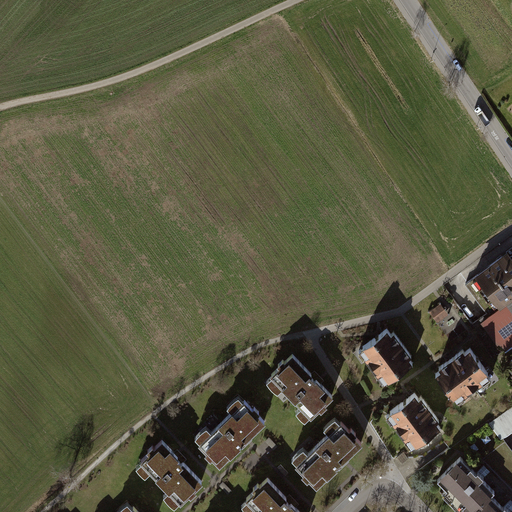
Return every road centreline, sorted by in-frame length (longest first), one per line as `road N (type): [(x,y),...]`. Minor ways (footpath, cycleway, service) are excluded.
road 1 (track): [(43,511),(186,389),(255,346),(308,334)]
road 2 (track): [(0,107),(96,85),(300,0)]
road 3 (tertiary): [(511,155),(406,0)]
